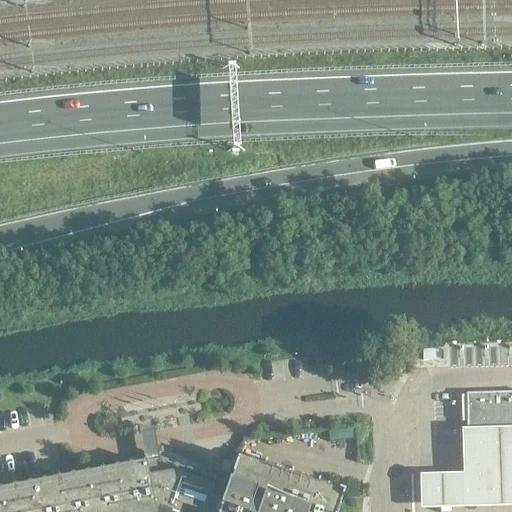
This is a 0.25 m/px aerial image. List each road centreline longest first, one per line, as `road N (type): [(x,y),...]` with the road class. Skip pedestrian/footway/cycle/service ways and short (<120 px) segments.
road 1 (motorway): [(0,231),(511,148)]
road 2 (motorway): [(0,129),(225,109),(511,99)]
